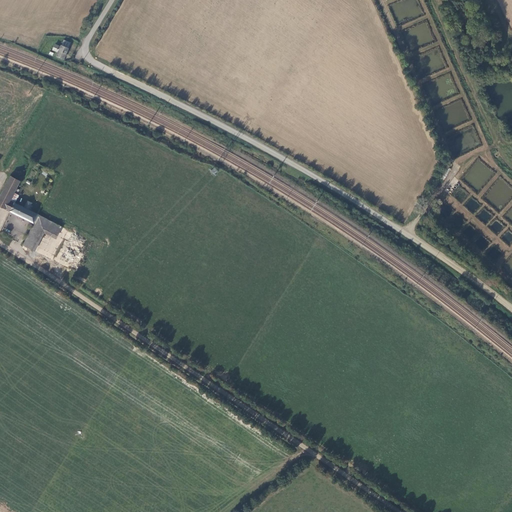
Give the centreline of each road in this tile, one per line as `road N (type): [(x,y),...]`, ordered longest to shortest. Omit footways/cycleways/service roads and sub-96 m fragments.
road 1 (unclassified): [(111,0),(86,42),(90,59),(282,156),(511,308)]
road 2 (unclassified): [(400,511),(0,243)]
road 3 (track): [(405,233),(443,184),(450,160),(382,0)]
